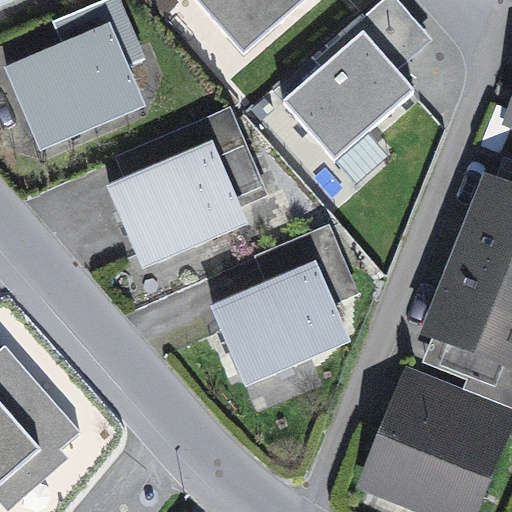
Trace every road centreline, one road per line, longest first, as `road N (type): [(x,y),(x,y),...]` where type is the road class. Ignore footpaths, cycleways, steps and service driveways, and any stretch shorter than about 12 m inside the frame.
road 1 (residential): [(309,511),(493,58)]
road 2 (residential): [(272,511),(174,417),(0,210)]
